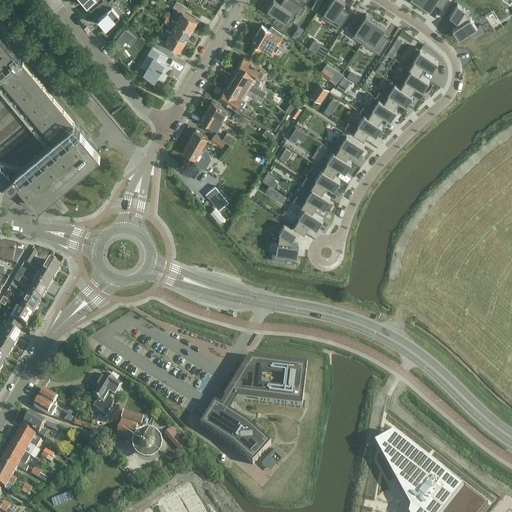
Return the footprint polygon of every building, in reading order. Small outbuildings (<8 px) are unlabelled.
[(106,0),(83,0),(91,8),(92,7),(96,11),(108,1),(106,0)] [(112,0),(109,0),(108,1),(96,11),(102,18),(100,20),(106,26),(123,12),(112,0)] [(181,13),(176,21),(192,30),(197,20),(185,13),(188,7),(176,0),(176,1),(173,0),(167,0),(166,2),(177,8),(176,10),(181,13)] [(274,0),(272,0),(267,9),(289,23),(297,11),(300,14),(304,7),(293,0),(282,0),(280,3),(274,0)] [(344,0),(330,0),(321,16),(333,24),(330,27),(337,31),(349,12),(341,7),(345,0),(344,0)] [(421,0),(420,3),(429,10),(434,3),(442,8),(447,0),(421,0)] [(457,4),(449,16),(457,21),(459,24),(452,28),(459,38),(468,32),(473,39),(484,31),(479,24),(476,26),(465,9),(457,4)] [(353,15),(346,26),(354,32),(351,36),(361,42),(375,20),(366,14),(361,21),(353,15)] [(165,28),(165,29),(186,41),(192,30),(176,21),(167,16),(164,20),(169,23),(170,21),(175,23),(170,31),(165,28)] [(375,20),(361,42),(379,54),(389,38),(381,33),(385,26),(375,20)] [(271,30),(271,29),(261,24),(251,42),(254,44),(249,51),(256,55),(260,47),(261,47),(272,54),(282,36),(271,30)] [(124,27),(115,39),(122,44),(125,39),(130,43),(136,36),(124,27)] [(186,41),(165,29),(164,31),(169,34),(164,41),(160,39),(156,44),(171,53),(174,48),(180,51),(186,41)] [(64,190),(60,185),(100,151),(95,145),(0,31),(0,182),(4,179),(8,184),(11,187),(11,186),(11,187),(19,180),(28,191),(19,199),(18,199),(24,203),(31,209),(37,202),(38,203),(52,191),(54,194),(57,196),(64,190)] [(397,37),(386,52),(392,56),(402,41),(397,37)] [(144,73),(154,79),(156,76),(163,80),(171,66),(162,61),(165,55),(152,47),(142,64),(147,67),(144,73)] [(416,47),(404,65),(406,66),(419,74),(424,67),(431,71),(438,61),(416,47)] [(237,66),(236,68),(238,69),(255,78),(256,77),(254,76),(256,72),(263,76),(267,70),(243,55),(236,66),(237,66)] [(324,66),(320,72),(328,78),(332,72),(324,66)] [(399,86),(410,93),(411,93),(415,86),(422,90),(429,80),(419,74),(406,66),(400,75),(404,78),(399,86)] [(236,68),(230,77),(255,93),(264,98),(264,97),(262,96),(265,91),(252,83),(255,78),(238,69),(236,68)] [(351,68),(347,74),(358,82),(362,76),(351,68)] [(270,71),(268,75),(279,82),(281,79),(274,74),(270,71)] [(344,76),(336,88),(343,92),(350,80),(344,76)] [(224,86),(224,87),(247,101),(247,100),(243,98),(246,92),(261,102),(264,98),(255,93),(230,77),(225,86),(224,86)] [(375,96),(394,108),(399,100),(406,105),(412,94),(411,93),(410,93),(399,86),(390,80),(382,92),(379,90),(375,96)] [(320,84),(311,96),(320,102),(328,90),(320,84)] [(247,101),(224,87),(218,96),(248,115),(251,110),(244,105),(247,101)] [(363,105),(359,111),(364,114),(378,123),(378,122),(383,115),(390,119),(396,109),(394,108),(375,96),(374,95),(366,107),(363,105)] [(337,100),(331,97),(323,110),(329,114),(337,100)] [(212,99),(206,110),(222,119),(226,113),(229,115),(232,111),(212,99)] [(295,107),(290,113),(295,117),(301,108),(296,105),(295,107)] [(222,119),(206,110),(200,119),(220,130),(223,126),(219,124),(222,119)] [(349,120),(345,127),(363,139),(369,131),(375,135),(382,125),(378,122),(378,123),(364,114),(356,125),(349,120)] [(195,128),(188,140),(202,149),(205,143),(204,143),(208,135),(195,128)] [(271,141),(275,134),(265,129),(262,134),(271,141)] [(342,131),(330,149),(333,151),(333,150),(346,158),(351,151),(358,155),(364,145),(342,131)] [(214,133),(213,135),(224,142),(225,140),(232,145),(237,138),(227,132),(222,138),(214,133)] [(224,142),(213,135),(210,139),(222,146),(224,142)] [(202,149),(188,140),(182,150),(195,158),(199,152),(200,152),(202,149)] [(323,157),(317,166),(321,168),(322,168),(332,175),(333,175),(338,167),(345,172),(351,162),(346,158),(333,150),(333,151),(327,159),(323,157)] [(220,160),(214,155),(205,167),(211,172),(220,160)] [(307,175),(302,181),(307,184),(308,184),(321,193),(321,192),(322,192),(326,185),(333,189),(340,179),(333,175),(332,175),(322,168),(321,168),(314,180),(307,175)] [(228,200),(215,184),(205,192),(219,208),(228,200)] [(297,194),(293,200),(304,207),(312,211),(317,204),(323,208),(330,198),(322,192),(321,192),(321,193),(308,184),(307,184),(300,196),(297,194)] [(270,196),(263,191),(258,200),(264,204),(270,196)] [(224,217),(215,207),(210,211),(219,221),(224,217)] [(304,207),(293,225),(304,232),(309,224),(316,228),(323,218),(312,211),(304,207)] [(273,252),(271,260),(284,262),(285,254),(297,256),(299,245),(291,243),(291,240),(296,232),(284,224),(279,232),(276,252),(273,252)] [(4,245),(1,261),(13,263),(16,248),(4,245)] [(29,265),(36,253),(31,250),(24,262),(29,265)] [(48,260),(41,272),(53,280),(60,268),(48,260)] [(21,268),(18,274),(22,277),(26,271),(21,268)] [(41,272),(34,284),(47,291),(53,280),(41,272)] [(22,277),(18,274),(14,281),(19,283),(22,277)] [(34,284),(27,296),(40,303),(47,291),(34,284)] [(7,292),(4,298),(8,301),(12,295),(7,292)] [(27,296),(20,308),(33,315),(40,303),(27,296)] [(8,301),(4,298),(0,304),(5,307),(8,301)] [(9,318),(6,322),(19,329),(21,325),(26,327),(33,315),(20,308),(17,306),(10,318),(9,318)] [(8,329),(1,341),(14,348),(21,336),(16,333),(19,329),(6,322),(4,326),(8,329)] [(1,341),(0,342),(0,355),(7,360),(14,348),(1,341)] [(214,403),(200,426),(231,446),(252,465),(270,445),(247,424),(246,423),(230,413),(237,401),(302,409),(307,365),(270,361),(249,358),(249,359),(243,369),(224,399),(225,399),(221,407),(214,403)] [(122,385),(117,382),(103,374),(97,384),(99,385),(91,398),(96,401),(93,407),(106,415),(114,402),(108,398),(112,390),(117,393),(122,385)] [(43,390),(39,399),(54,407),(56,404),(54,403),(57,400),(58,401),(58,402),(64,405),(66,403),(43,390)] [(54,407),(39,399),(34,407),(47,415),(51,417),(56,409),(54,408),(54,407)] [(132,442),(140,415),(124,410),(116,437),(132,442)] [(57,430),(58,427),(46,422),(30,413),(23,426),(43,437),(46,432),(41,429),(45,424),(47,425),(47,426),(57,430)] [(104,430),(75,421),(73,425),(103,435),(104,430)] [(21,428),(16,437),(35,448),(40,439),(21,428)] [(171,428),(164,434),(178,450),(185,443),(171,428)] [(393,434),(375,444),(393,479),(396,477),(411,505),(409,511),(481,511),(487,505),(447,473),(446,475),(398,438),(393,434)] [(16,437),(11,446),(25,454),(30,457),(33,452),(35,448),(16,437)] [(45,444),(51,448),(55,443),(49,438),(45,444)] [(141,441),(140,443),(139,445),(139,447),(139,449),(139,451),(140,453),(141,454),(143,455),(145,456),(146,457),(148,457),(149,457),(151,456),(152,456),(154,455),(155,453),(156,452),(157,450),(157,449),(157,447),(157,445),(156,443),(155,442),(154,441),(152,440),(151,439),(149,439),(148,438),(146,439),(145,439),(143,440),(142,440),(141,441)] [(11,446),(6,454),(25,465),(30,457),(25,454),(11,446)] [(45,450),(43,453),(53,459),(55,456),(45,450)] [(83,456),(78,451),(68,460),(74,465),(83,456)] [(272,452),(268,457),(277,465),(281,460),(272,452)] [(53,459),(43,453),(41,457),(51,463),(53,459)] [(6,454),(1,463),(15,471),(17,466),(22,469),(25,465),(6,454)] [(1,463),(0,463),(0,473),(15,483),(17,479),(12,476),(15,471),(1,463)] [(40,474),(33,470),(31,474),(38,478),(40,474)] [(15,483),(0,473),(0,486),(4,489),(8,483),(13,486),(15,483)] [(190,486),(164,500),(170,511),(205,511),(200,502),(199,502),(190,486)] [(1,506),(8,509),(12,511),(14,509),(10,506),(10,505),(4,502),(1,506)]
